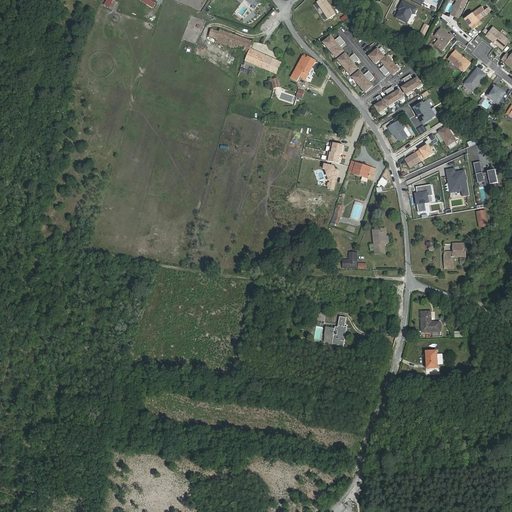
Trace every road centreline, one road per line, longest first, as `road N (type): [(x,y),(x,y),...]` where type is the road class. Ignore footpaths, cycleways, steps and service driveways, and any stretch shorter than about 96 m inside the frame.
road 1 (track): [(408,276),(237,276),(0,234)]
road 2 (residential): [(357,105),(398,182),(408,281),(511,319)]
road 3 (residential): [(284,6),(289,30),(357,105)]
